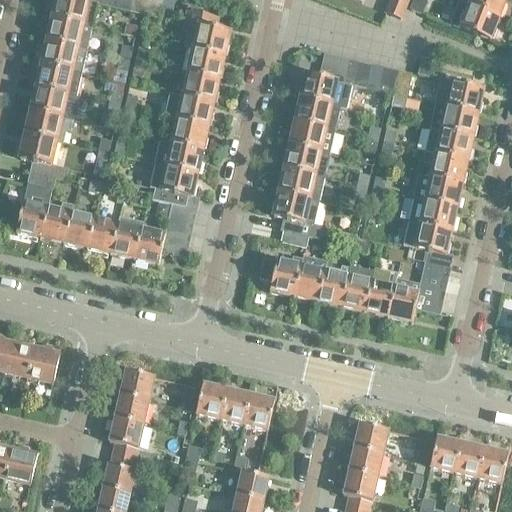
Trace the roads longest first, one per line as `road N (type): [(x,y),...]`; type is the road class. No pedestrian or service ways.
road 1 (residential): [(198,342),(280,0)]
road 2 (residential): [(451,401),(511,138)]
road 3 (residential): [(335,374),(198,342)]
road 4 (residential): [(304,511),(335,374)]
road 5 (residential): [(73,437),(98,319)]
